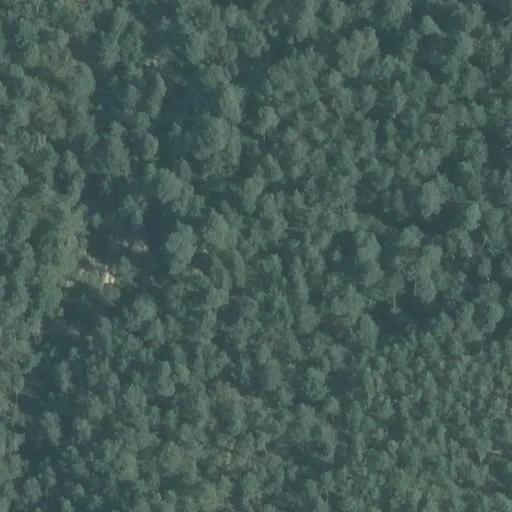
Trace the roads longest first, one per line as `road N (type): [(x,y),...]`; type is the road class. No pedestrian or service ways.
road 1 (track): [(44,511),(142,0)]
road 2 (track): [(511,366),(0,323)]
